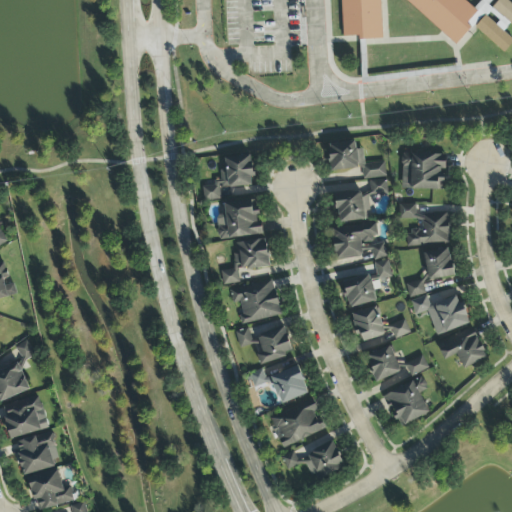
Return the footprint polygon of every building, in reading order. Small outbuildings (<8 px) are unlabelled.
[(338,0),(464,0),(481,15),(456,43),(407,0),(384,0),(386,39),(340,41),(338,0)] [(384,163),(364,165),(363,149),(356,150),(355,141),(328,144),(331,172),(362,168),(363,180),(386,177),(384,163)] [(443,190),(444,168),(445,168),(445,155),(402,154),(401,189),(443,190)] [(221,200),(219,189),(254,185),(251,155),(224,158),(225,170),(219,171),(221,183),(202,185),(204,201),(221,200)] [(387,194),(386,180),(369,181),(370,192),(336,194),(338,223),(365,221),(364,212),(369,212),(368,195),(387,194)] [(260,236),(258,211),(254,211),(253,200),(224,203),(225,215),(217,216),(219,240),(260,236)] [(406,246),(448,245),(447,213),(416,215),(415,204),(399,205),(400,220),(422,219),(422,231),(406,232),(406,246)] [(331,228),(335,260),(362,258),(361,244),(376,242),(374,224),(331,228)] [(223,285),(239,283),(238,271),(270,267),(266,239),(236,243),(237,255),(232,256),(234,269),(221,271),(223,285)] [(374,261),(387,257),(383,243),(370,247),(374,261)] [(423,252),(428,281),(454,277),(449,248),(423,252)] [(391,277),(387,260),(373,264),(378,281),(391,277)] [(0,263),(0,299),(14,296),(6,263),(0,263)] [(343,282),(348,308),(375,303),(370,276),(343,282)] [(242,325),(281,316),(273,280),(229,291),(232,304),(237,303),(242,325)] [(410,299),(425,294),(421,280),(406,285),(410,299)] [(435,335),(468,325),(459,296),(430,305),(427,296),(410,301),(415,316),(428,312),(435,335)] [(360,343),(385,335),(376,306),(351,314),(360,343)] [(409,334),(405,320),(390,325),(395,339),(409,334)] [(257,356),(260,365),(293,354),(285,327),(257,336),(263,354),(257,356)] [(236,332),(238,348),(252,346),(249,329),(236,332)] [(443,361),(457,355),(462,369),(486,359),(475,329),(437,344),(443,361)] [(24,363),(36,355),(27,340),(14,348),(24,363)] [(375,382),(400,373),(390,346),(366,355),(375,382)] [(410,377),(428,368),(422,356),(404,364),(410,377)] [(0,401),(28,392),(20,364),(0,370),(0,401)] [(280,405),(309,394),(299,366),(266,378),(263,369),(250,374),(255,388),(272,382),(280,405)] [(429,414),(419,392),(427,389),(422,378),(382,396),(388,410),(391,408),(400,427),(429,414)] [(48,429),(39,396),(5,406),(8,417),(4,418),(10,440),(48,429)] [(318,412),(313,400),(268,418),(281,449),(323,432),(315,413),(318,412)] [(55,467),(53,460),(59,459),(52,432),(15,443),(24,476),(55,467)] [(305,463),(313,482),(345,469),(334,444),(297,460),(294,452),(281,458),(287,471),(305,463)] [(36,511),(73,503),(70,487),(62,488),(59,471),(29,478),(36,511)]
